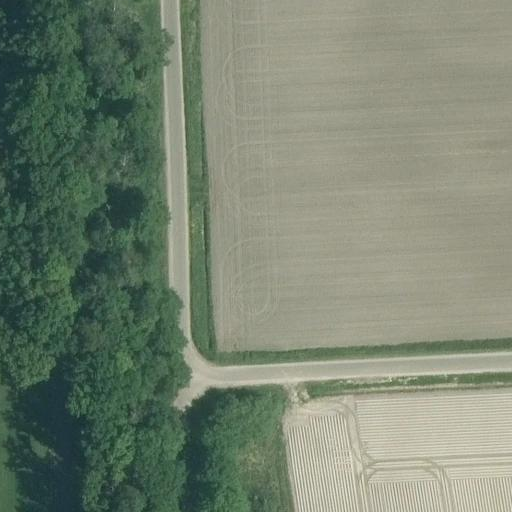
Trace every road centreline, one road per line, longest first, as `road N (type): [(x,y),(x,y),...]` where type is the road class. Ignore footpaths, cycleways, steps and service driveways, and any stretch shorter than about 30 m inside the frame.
road 1 (unclassified): [(190,365),(180,344),(169,0)]
road 2 (unclassified): [(190,365),(216,375),(511,361)]
